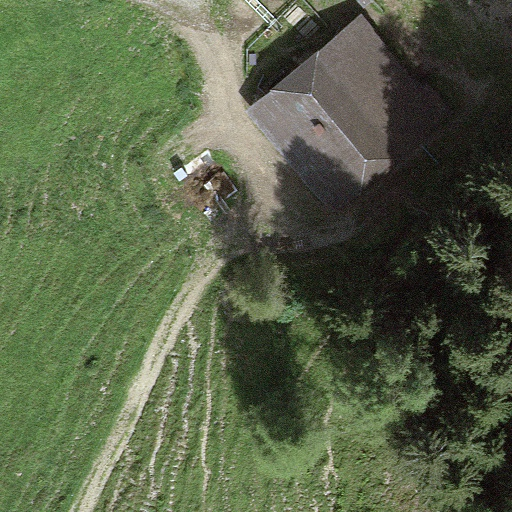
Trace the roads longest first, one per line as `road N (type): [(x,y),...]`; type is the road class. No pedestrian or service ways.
road 1 (track): [(223,0),(252,39),(229,108),(295,210),(93,511)]
road 2 (track): [(295,210),(354,229),(506,80),(489,0)]
